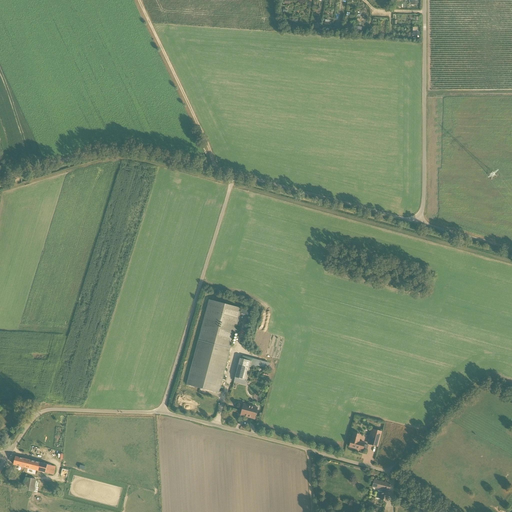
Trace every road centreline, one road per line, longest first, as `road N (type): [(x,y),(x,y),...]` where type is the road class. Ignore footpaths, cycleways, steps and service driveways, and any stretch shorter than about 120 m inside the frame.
road 1 (unclassified): [(162,410),(234,173)]
road 2 (unclassified): [(0,179),(117,148),(234,173)]
road 3 (unclassified): [(385,471),(162,410)]
road 4 (unclassified): [(423,0),(420,221)]
road 5 (unclassified): [(234,173),(420,221)]
road 6 (track): [(216,168),(140,0)]
road 7 (unclassified): [(8,455),(41,411),(162,410)]
road 8 (track): [(385,471),(486,375),(511,387)]
